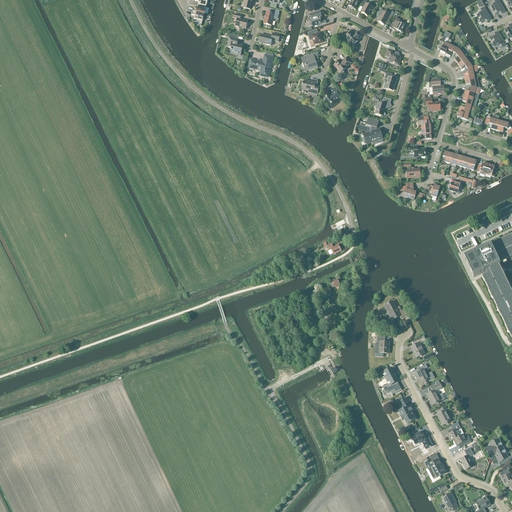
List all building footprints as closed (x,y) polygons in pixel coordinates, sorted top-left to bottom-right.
[(245,0),(243,8),(250,10),(252,0),(245,0)] [(349,6),(354,9),(359,1),(357,0),(350,0),(352,1),(349,6)] [(364,7),(361,13),(368,17),(373,8),(366,4),(368,1),(366,0),(363,0),(361,5),(364,7)] [(498,0),(496,0),(492,2),(494,5),(489,8),(490,7),(495,15),(494,16),(499,13),(500,15),(505,12),(498,0)] [(196,9),(193,9),(192,12),(204,15),(205,8),(197,6),(196,9)] [(484,8),(479,11),(481,14),(475,17),(476,17),(477,16),(481,23),(480,24),(485,21),(486,23),(491,20),(484,8)] [(264,24),(272,26),(274,17),(278,18),(279,12),(270,9),(270,10),(271,10),(270,13),(267,12),(264,24)] [(380,18),(378,22),(384,25),(388,18),(391,19),(394,13),(391,11),(389,15),(384,13),(384,12),(380,10),(377,17),(380,18)] [(194,16),(193,20),(197,21),(201,27),(204,15),(192,12),(191,15),(194,16)] [(320,24),(321,25),(326,24),(326,21),(321,22),(320,19),(322,19),(320,12),(310,15),(312,22),(310,22),(312,27),(320,24)] [(240,29),(242,28),(246,29),(245,32),(246,26),(248,26),(247,24),(248,22),(240,20),(241,16),(234,15),(233,18),(237,19),(235,27),(238,27),(240,29)] [(390,28),(394,31),(395,30),(401,33),(402,30),(403,30),(403,29),(405,26),(399,23),(400,20),(395,18),(396,18),(390,28)] [(511,24),(507,27),(508,29),(503,32),(503,33),(504,32),(508,39),(507,39),(507,40),(511,37),(511,24)] [(319,44),(324,43),(322,38),(320,34),(318,34),(317,34),(316,31),(308,33),(310,41),(313,40),(314,45),(319,43),(319,44)] [(354,45),(358,42),(357,41),(362,37),(357,32),(353,36),(350,32),(349,34),(347,34),(346,35),(346,36),(344,38),(350,45),(349,46),(351,48),(352,48),(354,47),(354,46),(354,45)] [(498,32),(493,35),(494,37),(489,40),(489,41),(490,40),(495,48),(494,48),(494,49),(499,46),(501,48),(506,45),(498,32)] [(272,37),(261,35),(259,43),(271,46),(272,41),(278,43),(280,35),(273,34),(272,37)] [(440,52),(445,54),(449,45),(447,44),(449,40),(443,37),(441,42),(444,43),(440,52)] [(231,54),(240,56),(243,47),(237,45),(238,40),(229,38),(227,48),(232,49),(231,54)] [(452,53),(456,54),(459,50),(449,45),(445,54),(450,57),(452,53)] [(395,65),(399,66),(400,62),(399,62),(401,57),(394,55),(395,52),(388,50),(386,55),(392,56),(390,63),(395,64),(395,65)] [(459,50),(456,54),(458,58),(454,60),(458,65),(466,59),(459,50)] [(304,72),(306,73),(307,72),(318,68),(317,68),(313,55),(314,55),(314,54),(301,59),(303,63),(304,63),(305,67),(304,72)] [(260,71),(259,76),(267,78),(269,77),(270,73),(269,73),(273,58),(265,56),(263,61),(264,62),(263,63),(262,63),(250,60),(248,68),(260,71)] [(340,61),(334,66),(340,73),(339,74),(339,76),(340,78),(342,78),(345,75),(345,73),(344,71),(346,69),(346,68),(351,64),(346,58),(341,62),(340,61)] [(472,67),(466,59),(458,65),(461,69),(465,66),(467,70),(472,67)] [(464,74),(465,80),(474,78),(473,73),(472,67),(467,70),(468,73),(464,74)] [(387,73),(385,79),(388,80),(387,84),(385,84),(383,89),(387,90),(387,89),(393,91),(395,84),(396,84),(397,80),(391,78),(393,74),(387,73)] [(476,86),(474,78),(465,80),(466,85),(470,84),(471,88),(476,89),(477,89),(480,89),(479,85),(476,86)] [(309,81),(304,80),(302,90),(302,89),(308,91),(308,93),(317,95),(319,87),(315,86),(316,84),(315,84),(309,83),(309,81)] [(441,85),(440,81),(431,81),(431,88),(433,88),(433,96),(444,95),(444,87),(440,87),(440,85),(441,85)] [(476,89),(471,88),(470,92),(465,91),(464,96),(473,99),(476,89)] [(334,107),(337,104),(335,102),(342,95),(337,90),(329,96),(328,94),(328,93),(322,98),(326,103),(325,104),(329,109),(333,106),(334,107)] [(475,108),(476,105),(472,104),(473,99),(464,96),(462,102),(466,103),(466,106),(471,107),(475,108)] [(429,105),(429,111),(440,111),(440,103),(432,103),(432,100),(425,101),(426,106),(429,105)] [(388,103),(383,101),(382,104),(378,103),(378,104),(377,107),(377,106),(374,108),(376,110),(376,111),(375,114),(375,115),(383,117),(386,115),(384,113),(384,112),(385,109),(386,106),(390,104),(389,104),(388,103)] [(475,108),(471,107),(466,106),(465,109),(460,107),(459,113),(468,116),(470,111),(474,112),(475,109),(475,108)] [(459,113),(457,118),(466,121),(471,123),(472,120),(468,119),(468,116),(459,113)] [(492,125),(491,129),(497,131),(500,122),(491,119),(489,116),(487,117),(485,124),(489,125),(489,124),(492,125)] [(420,125),(421,131),(431,130),(430,125),(429,121),(429,122),(429,117),(418,118),(418,123),(424,122),(424,125),(420,125)] [(371,132),(362,135),(366,146),(372,144),(372,143),(383,139),(379,129),(376,130),(376,129),(377,129),(378,125),(379,122),(369,119),(367,126),(369,126),(371,127),(371,132)] [(511,130),(509,124),(500,122),(497,131),(503,133),(504,129),(507,129),(508,131),(511,130)] [(431,140),(431,130),(421,131),(421,137),(426,137),(426,140),(431,140)] [(421,159),(426,159),(425,155),(426,155),(425,154),(426,153),(425,152),(426,151),(425,151),(425,150),(420,150),(419,149),(418,149),(418,147),(410,147),(410,154),(414,153),(414,157),(421,157),(421,159)] [(444,152),(443,157),(446,158),(445,162),(450,164),(453,155),(444,152)] [(450,164),(456,166),(459,156),(453,155),(450,164)] [(462,168),(465,158),(459,156),(456,166),(462,168)] [(462,168),(468,169),(471,160),(465,158),(462,168)] [(468,169),(474,171),(476,162),(471,160),(468,169)] [(477,172),(485,175),(488,165),(484,164),(484,165),(482,164),(482,166),(479,165),(477,172)] [(493,166),(488,165),(485,175),(494,178),(496,170),(494,169),(494,168),(492,167),(493,166)] [(420,170),(406,171),(407,178),(420,177),(420,170)] [(457,195),(460,194),(458,191),(460,186),(462,186),(463,183),(456,181),(455,184),(451,183),(451,185),(452,185),(452,186),(451,186),(450,187),(449,188),(450,189),(449,191),(455,193),(457,195)] [(406,187),(396,188),(396,193),(405,192),(404,194),(403,197),(405,197),(405,198),(414,200),(416,193),(414,192),(413,186),(413,184),(405,184),(406,187)] [(434,187),(431,186),(428,191),(432,193),(431,196),(437,198),(440,188),(434,186),(434,187)] [(477,253),(466,258),(476,277),(485,272),(487,275),(482,277),(482,278),(484,277),(486,281),(484,282),(488,290),(490,290),(494,299),(493,299),(497,308),(498,307),(503,316),(501,317),(505,325),(507,324),(511,333),(509,334),(511,339),(511,338),(511,292),(501,268),(500,269),(499,266),(500,265),(500,264),(511,258),(511,237),(511,238),(510,237),(501,241),(502,243),(496,246),(495,244),(486,248),(487,250),(478,254),(477,253)] [(342,252),(338,244),(333,247),(332,245),(327,247),(329,252),(331,251),(333,256),(342,252)] [(302,255),(298,257),(302,267),(306,264),(302,255)] [(340,285),(337,280),(334,282),(333,280),(330,282),(333,288),(340,285)] [(393,302),(385,307),(392,320),(400,316),(401,319),(404,317),(399,307),(396,309),(393,302)] [(426,341),(424,336),(412,342),(414,346),(410,348),(416,358),(425,354),(420,344),(426,341)] [(376,343),(375,349),(379,349),(379,353),(389,354),(390,343),(384,342),(385,337),(377,337),(377,343),(376,343)] [(424,370),(416,374),(421,385),(430,380),(430,381),(434,379),(431,374),(428,376),(424,370),(427,368),(426,365),(423,367),(424,370)] [(391,369),(383,373),(388,384),(383,387),(386,394),(390,392),(392,395),(396,393),(393,388),(399,386),(397,382),(399,381),(396,376),(395,376),(391,369)] [(435,382),(437,385),(428,390),(430,394),(427,395),(432,406),(441,401),(444,399),(442,395),(438,396),(436,392),(442,388),(438,380),(435,382)] [(404,415),(405,416),(408,423),(410,422),(410,423),(412,422),(412,421),(416,419),(411,409),(413,408),(411,405),(407,407),(406,404),(407,403),(405,399),(399,402),(402,409),(398,411),(401,416),(404,415)] [(442,413),(437,415),(442,426),(451,421),(446,411),(447,410),(446,407),(440,410),(442,413)] [(451,442),(453,440),(463,435),(464,435),(457,423),(454,424),(452,425),(450,426),(453,432),(447,435),(451,442)] [(425,436),(422,431),(411,437),(415,445),(422,442),(426,450),(433,446),(427,435),(425,436)] [(453,440),(456,446),(462,443),(464,446),(471,442),(468,437),(465,439),(463,435),(453,440)] [(491,447),(486,449),(491,458),(495,456),(501,466),(511,460),(511,456),(508,458),(500,442),(495,444),(494,442),(490,444),(491,447)] [(460,460),(465,470),(473,466),(469,458),(474,455),(470,448),(464,451),(467,457),(460,460)] [(444,468),(443,468),(439,460),(432,463),(431,460),(425,463),(428,470),(431,468),(434,474),(432,475),(435,479),(446,473),(444,468)] [(499,475),(505,486),(506,485),(509,492),(511,491),(511,479),(508,470),(499,475)] [(444,483),(429,491),(431,494),(439,490),(446,486),(444,483)] [(452,494),(442,499),(449,511),(453,510),(454,511),(455,511),(458,511),(457,508),(457,507),(454,501),(455,501),(452,494)] [(475,511),(485,511),(484,508),(490,505),(486,498),(476,503),(480,510),(475,511)]
